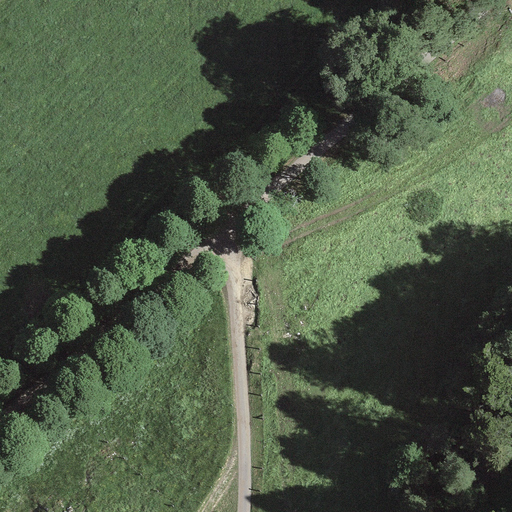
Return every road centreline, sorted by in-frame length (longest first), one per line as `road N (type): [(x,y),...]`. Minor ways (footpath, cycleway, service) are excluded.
road 1 (track): [(489,0),(0,422)]
road 2 (track): [(241,217),(232,259),(243,511)]
